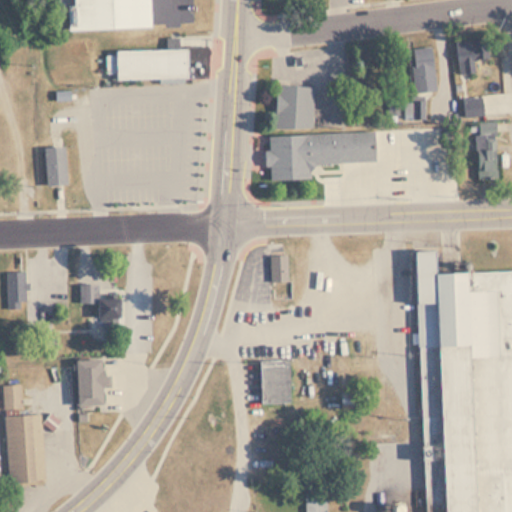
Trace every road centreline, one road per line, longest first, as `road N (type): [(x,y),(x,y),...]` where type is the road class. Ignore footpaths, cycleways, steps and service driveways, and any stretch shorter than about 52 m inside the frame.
road 1 (primary): [(73,511),(158,424),(204,338),(226,223),(235,0)]
road 2 (secondary): [(226,223),(511,208)]
road 3 (residential): [(234,36),(511,2)]
road 4 (residential): [(0,231),(226,223)]
road 5 (residential): [(204,338),(234,352),(242,386),(234,511)]
